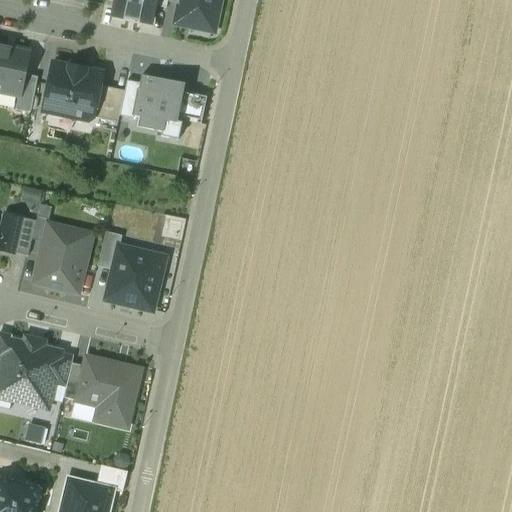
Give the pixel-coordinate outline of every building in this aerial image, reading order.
[(114,0),(112,14),(151,22),(154,6),(155,0),(114,0)] [(219,0),(179,0),(180,0),(176,17),(193,21),(192,26),(209,30),(210,24),(214,25),(219,0)] [(28,52),(0,46),(0,91),(18,95),(19,95),(24,75),(28,52)] [(100,86),(102,73),(90,70),(86,65),(77,66),(69,61),(65,65),(53,63),(42,111),(88,121),(93,119),(93,117),(100,86)] [(37,77),(24,75),(19,95),(18,95),(15,109),(30,112),(37,77)] [(184,84),(141,75),(140,84),(133,116),(138,117),(163,123),(176,125),(177,122),(178,116),(183,92),(184,84)] [(133,116),(140,84),(126,81),(124,91),(119,116),(132,119),(133,116)] [(124,91),(100,86),(93,117),(117,122),(119,116),(124,91)] [(206,97),(183,92),(178,116),(202,120),(206,97)] [(163,123),(138,117),(136,127),(161,133),(163,123)] [(161,133),(161,136),(179,140),(182,123),(177,122),(176,125),(163,123),(161,133)] [(51,207),(40,204),(35,221),(31,239),(43,242),(47,224),(51,207)] [(22,218),(4,214),(0,231),(0,249),(13,253),(22,218)] [(35,221),(22,218),(13,253),(27,256),(31,239),(35,221)] [(79,232),(47,224),(43,242),(33,283),(77,294),(87,252),(75,249),(79,232)] [(118,247),(120,248),(122,236),(105,232),(97,266),(113,270),(118,247)] [(118,247),(113,270),(105,300),(152,311),(165,258),(120,248),(118,247)] [(0,358),(5,360),(10,340),(11,337),(0,334),(0,358)] [(0,358),(0,397),(47,409),(53,384),(61,354),(61,352),(10,340),(5,360),(0,358)] [(73,357),(61,354),(53,384),(66,387),(71,364),(73,357)] [(87,358),(84,367),(76,402),(96,406),(92,425),(126,433),(141,371),(87,358)] [(84,367),(71,364),(66,387),(64,397),(76,402),(84,367)] [(25,424),(25,441),(50,441),(50,424),(25,424)] [(127,472),(103,466),(98,486),(114,489),(113,491),(122,493),(127,472)] [(3,511),(11,481),(0,478),(0,511),(3,511)] [(98,486),(67,478),(58,511),(108,511),(113,491),(114,489),(98,486)] [(34,511),(40,488),(11,481),(3,511),(34,511)]
